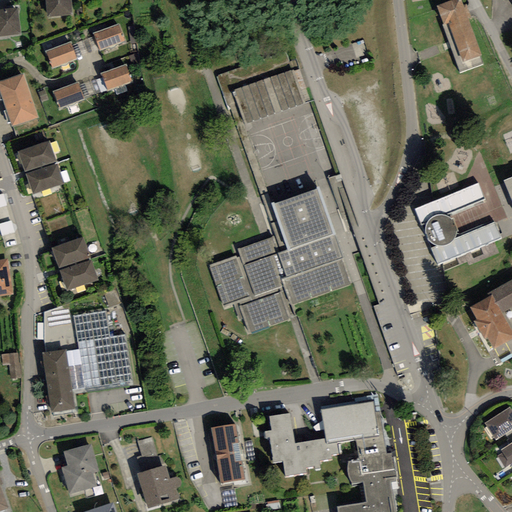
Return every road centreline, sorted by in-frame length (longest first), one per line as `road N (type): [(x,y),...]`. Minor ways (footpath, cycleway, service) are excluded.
road 1 (residential): [(428,406),(389,393),(297,394),(30,438)]
road 2 (residential): [(30,438),(28,261),(0,155)]
road 3 (residential): [(370,232),(289,0)]
road 4 (unclassified): [(370,232),(409,144),(397,0)]
road 5 (residential): [(428,406),(370,232)]
